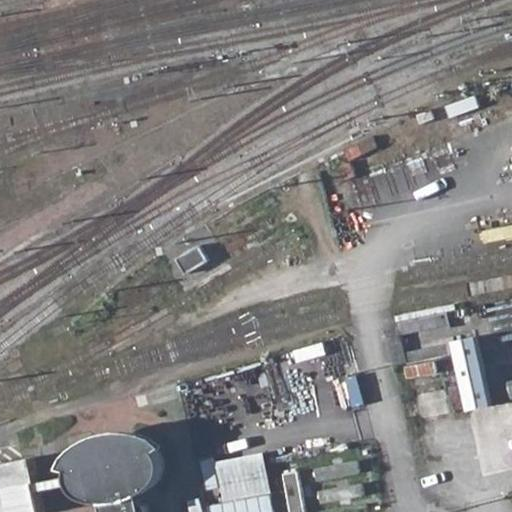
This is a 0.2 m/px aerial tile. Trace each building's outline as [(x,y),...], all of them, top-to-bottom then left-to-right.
[(402,335),(388,338),(394,364),(407,361),(402,335)] [(455,340),(469,409),(492,404),(478,335),(455,340)] [(86,497),(106,501),(108,510),(106,511),(150,511),(149,506),(144,503),(143,494),(159,483),(165,472),(166,460),(162,450),(152,443),(144,440),(124,438),(109,440),(84,452),(75,461),(72,475),(76,488),(86,497)] [(227,500),(214,502),(214,511),(277,511),(270,451),(207,459),(209,476),(224,474),(227,500)] [(35,457),(0,464),(0,511),(44,511),(46,511),(35,457)] [(316,468),(319,480),(361,472),(359,460),(316,468)] [(291,511),(306,511),(299,470),(285,473),(291,511)] [(321,490),(323,503),(365,495),(362,483),(321,490)]
